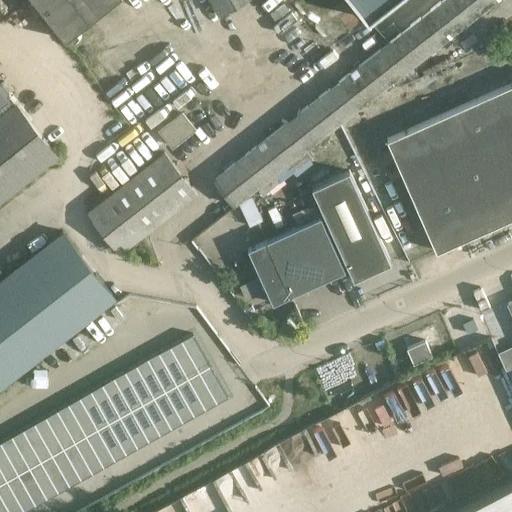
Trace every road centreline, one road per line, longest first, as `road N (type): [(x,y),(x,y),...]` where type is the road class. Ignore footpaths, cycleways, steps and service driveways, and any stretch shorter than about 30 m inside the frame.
road 1 (unknown): [(179,285),(215,227),(213,135),(308,42)]
road 2 (unclassified): [(290,392),(289,370),(315,350),(511,256)]
road 3 (unknown): [(314,511),(476,421)]
